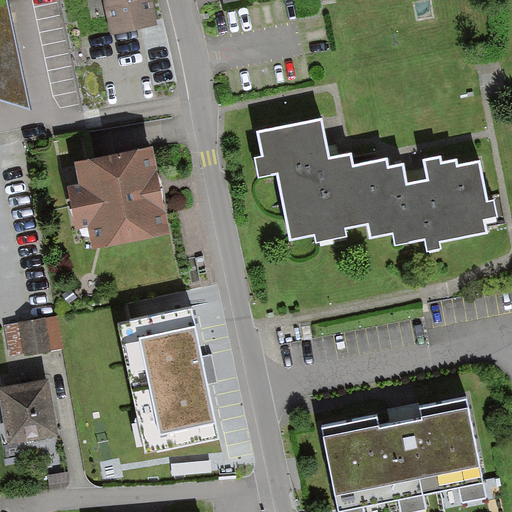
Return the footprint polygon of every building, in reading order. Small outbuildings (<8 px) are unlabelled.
[(0,0),(0,101),(26,110),(3,0),(0,0)] [(99,0),(106,32),(150,23),(144,0),(99,0)] [(228,0),(229,4),(248,0),(317,0),(320,13),(378,0),(228,0)] [(323,123),(258,135),(280,251),(390,231),(395,259),(495,241),(478,148),(332,175),(323,123)] [(88,227),(93,252),(168,237),(151,151),(77,165),(81,185),(69,187),(77,229),(88,227)] [(119,325),(146,452),(217,438),(206,384),(217,381),(211,355),(201,358),(191,310),(119,325)] [(58,316),(19,323),(25,355),(63,348),(58,316)] [(0,402),(7,444),(59,435),(50,376),(0,384),(0,402)] [(487,505),(468,396),(416,405),(420,423),(375,431),(373,418),(318,427),(332,511),(364,511),(364,507),(393,502),(395,511),(418,511),(425,511),(423,497),(454,492),(457,510),(487,505)]
